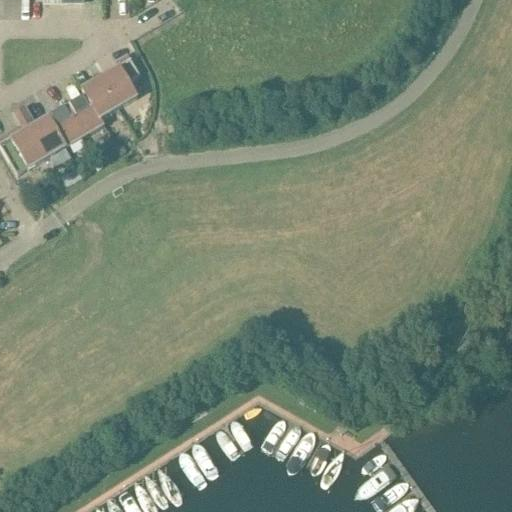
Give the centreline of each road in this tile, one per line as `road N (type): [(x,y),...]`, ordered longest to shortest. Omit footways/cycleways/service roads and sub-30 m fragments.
road 1 (track): [(56,220),(166,169),(354,136),(388,117),(436,70),(473,0)]
road 2 (residential): [(0,101),(120,39)]
road 3 (residential): [(120,39),(0,36)]
